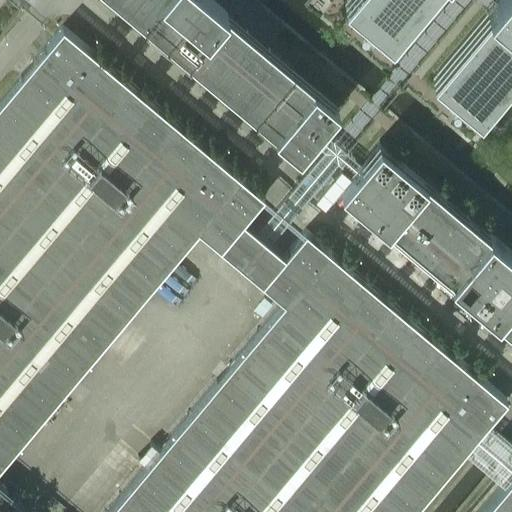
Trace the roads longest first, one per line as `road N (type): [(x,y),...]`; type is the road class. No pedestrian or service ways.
road 1 (unknown): [(511,379),(299,184)]
road 2 (unknown): [(24,511),(192,316)]
